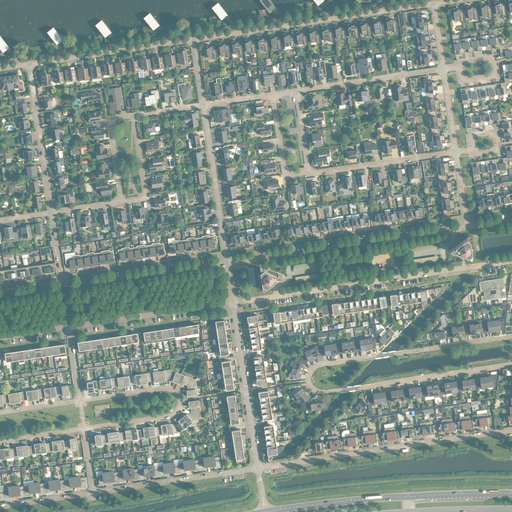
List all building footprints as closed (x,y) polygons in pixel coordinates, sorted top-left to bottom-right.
[(263,0),(262,1),(267,8),(269,10),(271,8),(274,12),(277,9),(269,0),(263,0)] [(502,15),(503,15),(506,15),(504,3),(499,4),(499,3),(498,3),(498,2),(497,2),(496,2),(495,2),(494,2),(495,2),(495,5),(494,6),(494,5),(493,5),(494,9),(496,9),(496,14),(502,13),(503,15),(502,15)] [(214,9),(219,15),(220,17),(223,15),(226,19),(229,17),(218,3),(215,5),(216,6),(214,9)] [(489,17),(492,17),(491,5),(485,6),(485,5),(484,5),(484,4),(483,4),(482,4),(481,4),(481,7),(480,8),(480,7),(479,7),(480,11),(482,11),(483,16),(489,15),(489,17)] [(475,19),(475,20),(479,19),(477,7),(471,8),(471,7),(470,7),(470,6),(469,6),(468,6),(467,6),(467,9),(466,10),(466,9),(466,10),(466,13),(468,13),(469,18),(475,17),(475,19)] [(461,21),(461,22),(465,21),(463,9),(457,10),(457,9),(456,8),(455,8),(454,8),(453,8),(453,12),(452,12),(452,15),(453,15),(454,15),(455,20),(461,19),(461,21)] [(146,19),(151,26),(152,27),(155,26),(158,29),(161,27),(150,13),(147,15),(148,17),(146,19)] [(414,15),(415,23),(427,21),(427,17),(422,18),(422,16),(419,16),(419,15),(414,15)] [(388,30),(394,29),(395,31),(398,31),(396,19),(393,20),(392,18),(390,19),(389,18),(388,18),(387,18),(386,18),(386,21),(385,22),(385,25),(387,25),(388,30)] [(97,26),(104,34),(104,35),(106,33),(109,37),(113,34),(102,20),(99,22),(100,24),(97,26)] [(374,27),(375,34),(385,33),(383,21),(380,22),(380,20),(379,20),(377,21),(377,20),(376,20),(375,20),(374,20),(373,20),(374,23),(372,24),(372,23),(372,24),(372,27),(373,27),(374,27)] [(362,34),(369,33),(369,35),(372,35),(370,23),(367,23),(367,22),(364,23),(364,22),(363,22),(362,21),(361,21),(361,22),(360,22),(361,25),(359,26),(359,25),(359,29),(360,29),(361,29),(362,34)] [(415,23),(416,32),(424,31),(423,26),(428,25),(427,21),(415,23)] [(349,36),(356,35),(356,37),(359,37),(357,25),(354,25),(354,24),(351,25),(351,24),(350,24),(350,23),(349,23),(348,23),(348,24),(347,24),(348,27),(346,27),(347,31),(348,31),(349,36)] [(336,38),(343,37),(343,39),(346,39),(344,27),(341,27),(341,26),(339,27),(338,26),(337,26),(337,25),(336,25),(335,25),(334,26),(335,29),(334,29),(333,29),(334,33),(336,33),(336,38)] [(49,33),(56,42),(58,40),(61,44),(65,41),(53,27),(51,29),(52,31),(49,33)] [(323,40),(330,39),(330,41),(333,41),(332,29),(328,29),(328,28),(326,29),(325,28),(324,27),(323,27),(322,27),(322,28),(322,31),(321,31),(320,31),(321,35),(323,34),(323,40)] [(311,42),(317,41),(317,43),(321,43),(319,31),(316,31),(315,30),(315,29),(313,31),(313,30),(312,30),(311,29),(310,29),(309,29),(309,30),(309,33),(308,33),(308,37),(310,36),(311,42)] [(298,44),(304,43),(305,45),(308,44),(306,33),(303,33),(302,32),(302,31),(300,33),(300,32),(299,32),(299,31),(298,31),(297,31),(296,31),(296,32),(297,35),(295,35),(295,39),(296,39),(297,38),(298,44)] [(416,32),(418,41),(430,39),(429,35),(425,35),(424,31),(416,32)] [(285,46),(291,45),(292,47),(295,46),(293,35),(290,35),(290,33),(287,35),(287,34),(286,33),(285,33),(284,33),(283,33),(284,37),(282,37),(282,41),(283,41),(283,40),(284,40),(285,46)] [(495,48),(500,48),(502,45),(500,43),(499,37),(494,37),(494,34),(489,34),(489,38),(490,44),(491,44),(494,44),(495,48)] [(0,47),(2,50),(4,48),(7,52),(11,49),(0,35),(0,47)] [(272,48),(279,47),(279,49),(282,48),(280,36),(277,37),(277,35),(274,36),(274,35),(273,35),(272,35),(271,35),(270,35),(271,39),(269,39),(270,43),(270,42),(271,42),(272,48)] [(491,49),(491,44),(490,44),(489,38),(486,38),(485,35),(483,35),(480,36),(480,39),(481,39),(482,46),(485,45),(486,50),(491,49)] [(482,50),(482,46),(481,39),(480,39),(477,40),(476,36),(471,37),(472,41),(473,47),(477,47),(477,51),(483,50),(482,50)] [(259,50),(266,49),(266,51),(269,50),(267,38),(264,39),(264,37),(261,38),(261,37),(260,37),(259,37),(258,37),(257,37),(258,41),(256,41),(257,45),(257,44),(258,44),(259,50)] [(474,51),(473,47),(472,41),(468,41),(467,38),(462,38),(463,42),(464,48),(468,48),(469,52),(474,52),(474,51)] [(246,51),(253,51),(253,53),(256,52),(254,40),(251,41),(251,39),(249,40),(248,40),(248,39),(247,39),(246,39),(245,39),(245,43),(244,43),(243,43),(244,46),(246,46),(246,51)] [(418,41),(419,49),(426,48),(426,44),(431,43),(430,39),(418,41)] [(465,53),(464,48),(463,42),(459,42),(458,39),(453,40),(453,39),(455,50),(459,49),(460,54),(465,53)] [(230,45),(231,48),(233,48),(234,53),(240,52),(240,55),(243,54),(242,42),(238,43),(238,41),(236,42),(235,42),(235,41),(234,41),(233,41),(232,41),(232,44),(231,45),(230,45)] [(221,55),(227,54),(227,56),(231,56),(229,44),(226,45),(225,43),(223,44),(222,43),(221,43),(220,43),(219,43),(219,46),(218,47),(218,46),(218,47),(218,50),(220,50),(221,55)] [(206,45),(206,48),(205,49),(205,48),(205,52),(206,52),(207,52),(208,57),(214,56),(214,58),(218,58),(216,46),(213,47),(212,45),(210,46),(209,45),(208,44),(207,44),(206,45)] [(502,45),(500,48),(501,52),(505,52),(506,56),(511,55),(511,49),(511,50),(511,46),(505,47),(502,45)] [(419,49),(420,58),(433,57),(432,52),(427,53),(426,48),(419,49)] [(184,62),(185,64),(188,64),(186,49),(186,50),(183,50),(177,51),(179,63),(184,62)] [(174,56),(171,56),(170,52),(165,53),(167,67),(176,66),(174,56)] [(402,60),(405,59),(404,52),(400,53),(401,57),(393,58),(394,68),(403,67),(402,60)] [(385,60),(388,60),(387,53),(381,53),(382,58),(376,59),(378,70),(386,69),(385,60)] [(162,58),(159,58),(158,54),(152,55),(154,69),(163,68),(162,58)] [(146,60),(146,55),(140,56),(140,60),(141,65),(141,68),(147,67),(147,70),(151,70),(149,60),(146,60)] [(134,62),(133,57),(127,58),(128,62),(128,65),(129,73),(139,71),(137,61),(134,62)] [(362,58),(359,61),(361,73),(368,72),(368,69),(372,68),(370,57),(362,58)] [(433,57),(420,58),(421,66),(426,65),(426,63),(429,63),(428,61),(433,61),(433,57)] [(121,64),(121,59),(115,60),(117,75),(126,73),(125,63),(121,64)] [(323,74),(324,73),(326,73),(324,60),(319,61),(320,67),(318,67),(317,68),(317,69),(315,70),(316,79),(324,78),(323,74)] [(110,73),(110,76),(113,75),(114,75),(112,65),(109,66),(108,61),(102,62),(104,74),(110,73)] [(347,62),(346,63),(347,64),(346,64),(347,75),(356,73),(355,63),(350,63),(350,62),(349,62),(347,62)] [(504,73),(508,73),(511,72),(511,62),(507,64),(508,68),(503,69),(504,74),(504,73)] [(96,67),(96,63),(90,64),(92,78),(101,77),(100,67),(96,67)] [(303,75),(304,81),(311,80),(310,75),(313,74),(312,63),(306,64),(307,71),(303,71),(303,72),(302,73),(303,76),(303,75)] [(87,69),(84,69),(83,65),(77,66),(79,80),(89,79),(87,69)] [(328,66),(329,77),(337,76),(336,65),(328,66)] [(263,81),(264,83),(265,83),(265,86),(270,85),(270,86),(273,86),(272,82),(275,82),(273,66),(266,67),(267,74),(263,75),(264,81),(263,81)] [(288,71),(290,83),(298,82),(297,73),(300,73),(299,66),(296,66),(296,70),(288,71)] [(71,67),(65,68),(67,82),(76,81),(75,71),(72,71),(71,67)] [(62,73),(59,73),(58,68),(52,69),(54,81),(60,80),(60,83),(63,82),(63,83),(64,82),(62,73)] [(40,71),(42,86),(51,84),(50,74),(47,75),(46,70),(40,71)] [(19,74),(12,75),(14,87),(19,86),(20,90),(24,89),(23,82),(20,82),(19,74)] [(251,79),(253,89),(260,88),(259,81),(262,81),(261,74),(252,75),(252,79),(251,79)] [(278,81),(278,85),(285,84),(284,74),(277,75),(277,78),(277,79),(277,80),(278,81)] [(238,79),(239,91),(245,90),(244,85),(245,85),(246,86),(249,85),(248,75),(244,75),(244,78),(238,79)] [(1,85),(0,85),(0,93),(3,92),(4,88),(8,88),(6,76),(0,77),(1,85)] [(220,89),(222,88),(221,77),(216,78),(217,82),(214,83),(213,84),(214,85),(211,85),(211,88),(210,89),(210,90),(210,91),(211,92),(212,92),(212,95),(220,94),(219,90),(220,89)] [(423,79),(425,87),(437,85),(436,81),(432,82),(431,80),(429,80),(428,78),(423,79)] [(226,85),(227,93),(233,92),(233,89),(236,89),(234,80),(229,81),(229,84),(226,85)] [(179,93),(181,92),(182,93),(183,99),(185,99),(187,99),(189,98),(189,99),(191,99),(191,98),(193,98),(191,89),(192,88),(191,86),(191,85),(186,86),(185,82),(178,84),(179,93)] [(501,87),(497,88),(498,94),(498,98),(503,97),(503,94),(507,93),(506,87),(508,84),(505,82),(500,83),(501,87)] [(492,89),(488,89),(489,96),(489,99),(495,99),(494,95),(498,94),(497,88),(497,84),(497,83),(491,84),(492,89)] [(425,87),(426,96),(433,95),(433,90),(437,89),(437,85),(425,87)] [(483,90),(479,90),(479,91),(480,97),(480,101),(486,100),(485,96),(489,96),(488,89),(488,85),(483,85),(483,90)] [(474,91),(470,92),(471,98),(472,102),(474,102),(477,101),(476,98),(480,97),(479,91),(479,90),(479,86),(474,87),(474,91)] [(110,102),(111,110),(120,109),(119,102),(123,102),(120,87),(108,89),(109,94),(113,93),(115,101),(110,102)] [(384,96),(389,95),(388,89),(385,89),(385,90),(383,90),(383,87),(376,88),(376,91),(375,91),(374,92),(375,94),(376,94),(377,94),(377,98),(379,98),(379,99),(380,99),(382,99),(383,98),(382,97),(384,97),(384,96)] [(402,96),(407,95),(406,89),(404,89),(404,90),(401,91),(401,87),(392,88),(393,92),(393,94),(394,101),(403,100),(402,96)] [(470,92),(470,88),(470,87),(465,88),(465,93),(461,93),(463,103),(468,103),(467,99),(471,98),(470,92)] [(156,98),(159,98),(158,89),(151,90),(151,94),(149,94),(149,96),(145,96),(146,105),(151,104),(151,103),(157,102),(156,98)] [(373,98),(369,99),(368,90),(363,91),(363,92),(360,92),(360,91),(356,91),(355,91),(357,101),(366,99),(367,106),(374,105),(373,98)] [(88,98),(89,103),(101,101),(100,93),(95,94),(94,93),(93,91),(81,93),(82,99),(88,98)] [(164,93),(166,101),(176,100),(174,91),(164,93)] [(140,101),(143,100),(142,92),(134,93),(135,98),(127,99),(129,106),(133,106),(133,107),(140,106),(140,102),(140,101)] [(346,95),(344,96),(344,92),(336,94),(338,104),(345,103),(347,103),(348,105),(352,104),(351,94),(346,95)] [(44,98),(46,108),(52,107),(51,100),(52,100),(52,97),(56,97),(55,93),(48,94),(49,98),(44,98)] [(307,102),(308,110),(319,108),(318,100),(316,100),(315,94),(309,95),(309,99),(310,99),(310,101),(307,102)] [(426,96),(427,105),(440,103),(439,99),(434,99),(433,95),(426,96)] [(22,103),(21,102),(20,99),(9,101),(10,105),(15,104),(16,113),(21,112),(27,111),(26,102),(22,103)] [(254,112),(254,117),(265,115),(265,112),(268,112),(267,106),(264,107),(264,105),(263,105),(263,102),(255,103),(256,107),(257,107),(257,108),(256,108),(257,112),(254,112)] [(427,105),(429,113),(436,112),(435,108),(440,107),(440,103),(427,105)] [(47,120),(48,124),(56,123),(56,117),(59,117),(58,112),(62,111),(62,108),(51,110),(52,113),(46,114),(47,118),(47,117),(48,119),(47,120)] [(220,109),(214,110),(215,121),(222,120),(225,120),(229,119),(230,122),(236,121),(237,121),(235,113),(233,113),(232,109),(230,109),(230,108),(224,109),(223,109),(223,110),(221,110),(220,109)] [(497,123),(502,123),(501,118),(502,118),(501,112),(496,112),(496,109),(491,109),(491,113),(492,113),(493,119),(496,119),(497,123)] [(493,124),(493,119),(492,113),(491,113),(488,113),(487,110),(482,111),(482,114),(483,114),(484,121),(487,120),(488,125),(494,124),(493,124)] [(89,121),(87,121),(87,125),(93,124),(93,121),(95,120),(101,119),(100,111),(88,113),(89,121)] [(484,125),(484,121),(483,114),(482,114),(479,115),(478,111),(476,112),(473,112),(474,116),(475,122),(479,121),(480,126),(485,125),(484,125)] [(313,117),(309,118),(310,126),(321,124),(321,119),(324,119),(323,112),(314,114),(315,116),(314,117),(313,117)] [(429,113),(430,122),(442,121),(442,116),(437,117),(436,112),(429,113)] [(183,120),(184,121),(185,120),(185,122),(189,121),(190,126),(197,125),(196,113),(188,114),(188,115),(184,115),(185,117),(184,117),(183,118),(183,120)] [(476,126),(475,122),(474,116),(470,116),(469,113),(468,113),(464,113),(466,124),(466,123),(470,123),(471,127),(476,127),(476,126)] [(29,127),(30,127),(28,119),(26,119),(26,116),(19,117),(20,120),(19,120),(20,128),(29,127)] [(507,128),(508,132),(511,131),(511,126),(511,120),(507,121),(506,117),(502,118),(501,118),(502,123),(503,128),(507,128)] [(143,124),(145,132),(159,130),(160,129),(158,118),(150,119),(151,123),(143,124)] [(430,122),(431,131),(439,130),(438,125),(443,125),(442,121),(430,122)] [(260,130),(261,135),(271,133),(270,125),(264,126),(263,123),(256,124),(257,130),(260,130)] [(52,129),(53,135),(53,139),(60,138),(59,136),(61,136),(60,133),(59,133),(58,128),(64,128),(63,124),(56,125),(57,128),(51,129),(52,129)] [(218,137),(219,142),(227,141),(226,131),(229,131),(228,126),(221,127),(222,130),(217,131),(218,135),(219,135),(219,137),(218,137)] [(91,128),(92,133),(94,133),(95,138),(104,137),(103,130),(100,130),(99,129),(98,127),(91,128)] [(313,138),(314,141),(315,146),(322,145),(321,135),(324,135),(323,128),(317,129),(317,133),(311,133),(312,139),(313,138)] [(431,131),(433,140),(445,138),(444,134),(439,135),(439,130),(431,131)] [(21,137),(22,144),(32,143),(31,133),(25,134),(24,131),(17,132),(18,138),(21,137)] [(511,131),(508,132),(504,132),(503,132),(504,138),(505,138),(508,138),(509,141),(511,140),(511,131)] [(191,138),(193,147),(194,146),(197,146),(200,145),(199,134),(194,135),(193,132),(187,133),(188,138),(191,138)] [(412,145),(413,144),(415,144),(414,135),(409,135),(409,138),(407,139),(406,139),(407,140),(404,141),(404,144),(403,144),(403,145),(403,147),(404,148),(405,148),(405,151),(413,149),(412,145)] [(161,141),(161,137),(154,138),(154,141),(146,143),(147,151),(149,151),(151,151),(151,150),(159,149),(158,141),(161,141)] [(445,138),(433,140),(430,141),(430,147),(433,146),(434,148),(439,148),(438,145),(441,145),(441,143),(445,142),(445,138)] [(263,149),(264,152),(273,150),(272,143),(267,144),(266,140),(256,142),(257,149),(262,148),(263,149)] [(393,147),(393,148),(397,147),(396,140),(390,141),(390,140),(382,141),(383,144),(382,144),(383,148),(384,152),(392,151),(391,147),(393,147)] [(373,152),(378,151),(377,145),(372,145),(372,141),(364,142),(365,154),(373,152)] [(354,157),(358,157),(358,152),(361,151),(359,143),(356,144),(357,150),(347,151),(348,158),(352,158),(354,157)] [(53,145),(53,147),(53,148),(51,148),(53,156),(59,155),(58,150),(62,150),(61,144),(53,145)] [(229,158),(229,153),(230,153),(230,151),(229,149),(234,149),(234,146),(234,144),(224,145),(225,149),(220,149),(221,161),(225,160),(226,160),(226,159),(229,158)] [(103,150),(103,148),(104,148),(103,145),(97,146),(97,151),(96,151),(96,150),(97,158),(102,158),(102,157),(107,156),(106,150),(104,150),(103,150)] [(34,157),(34,155),(35,155),(34,151),(33,151),(33,149),(27,150),(26,147),(20,148),(20,151),(21,151),(23,158),(24,158),(25,158),(34,157)] [(315,154),(316,162),(327,161),(326,156),(330,155),(329,149),(318,150),(319,154),(315,154)] [(201,158),(201,156),(202,156),(201,151),(191,153),(192,157),(193,157),(193,161),(194,161),(194,166),(202,165),(201,158),(202,158),(201,158)] [(154,158),(154,159),(155,161),(154,161),(153,162),(149,163),(151,173),(150,170),(162,169),(161,164),(164,163),(163,157),(154,158)] [(503,162),(499,163),(500,169),(500,173),(505,172),(505,169),(509,168),(508,160),(507,157),(502,158),(503,162)] [(494,164),(490,164),(491,171),(491,174),(497,173),(496,170),(500,169),(499,163),(499,158),(494,159),(494,164)] [(263,164),(265,172),(276,171),(275,162),(269,163),(269,159),(261,160),(261,164),(263,164)] [(485,165),(481,165),(482,172),(482,176),(488,175),(487,171),(491,171),(490,164),(490,160),(490,159),(485,160),(485,165)] [(63,160),(58,161),(53,161),(55,172),(62,171),(61,165),(64,164),(63,160)] [(436,161),(437,169),(449,167),(448,162),(444,163),(444,162),(441,163),(441,161),(436,161)] [(481,165),(481,161),(476,162),(476,166),(472,167),(474,177),(479,176),(478,173),(482,172),(481,165)] [(35,165),(30,166),(30,163),(23,164),(23,167),(27,166),(28,176),(37,175),(35,165)] [(105,169),(105,167),(105,163),(98,164),(99,170),(98,170),(99,177),(110,176),(109,168),(105,169)] [(227,168),(226,168),(222,168),(224,180),(232,179),(231,175),(231,174),(231,171),(230,170),(230,167),(236,166),(236,163),(227,164),(227,168)] [(409,167),(410,178),(411,182),(419,181),(418,177),(422,176),(421,169),(417,169),(417,166),(409,167)] [(437,169),(438,178),(446,177),(445,172),(450,171),(449,167),(437,169)] [(196,184),(206,182),(204,170),(198,171),(198,168),(192,169),(192,172),(194,172),(196,181),(196,184)] [(392,174),(393,174),(394,180),(400,179),(401,183),(407,182),(405,175),(402,176),(401,168),(392,170),(391,170),(392,174)] [(381,183),(381,186),(387,185),(386,179),(383,179),(382,171),(374,172),(376,182),(379,182),(381,183)] [(56,177),(57,184),(57,188),(58,188),(65,187),(64,178),(68,177),(67,172),(60,174),(61,177),(56,177)] [(162,182),(163,181),(165,180),(164,174),(157,175),(157,178),(157,179),(152,179),(153,187),(163,185),(162,182)] [(370,181),(366,181),(365,174),(357,175),(359,186),(367,185),(367,188),(371,187),(370,181)] [(351,184),(350,176),(348,176),(347,175),(345,175),(344,176),(344,177),(342,177),(344,188),(351,187),(352,191),(355,190),(354,183),(351,184)] [(278,179),(272,180),(272,176),(265,178),(265,181),(267,181),(268,189),(279,187),(278,179)] [(438,178),(439,187),(452,185),(451,181),(446,182),(446,177),(438,178)] [(325,180),(327,192),(336,191),(336,196),(340,196),(339,186),(335,186),(334,178),(325,180)] [(38,180),(28,181),(29,192),(39,190),(40,189),(39,187),(38,180)] [(309,194),(317,193),(317,194),(321,194),(320,187),(316,187),(315,181),(308,182),(309,194)] [(109,193),(112,193),(111,184),(107,185),(106,184),(105,182),(96,183),(97,188),(99,188),(100,191),(101,191),(102,194),(106,193),(106,195),(107,195),(109,195),(109,194),(109,193)] [(227,192),(228,197),(236,196),(235,189),(236,189),(236,185),(238,185),(238,182),(230,183),(230,186),(225,187),(226,190),(227,190),(227,192)] [(292,193),(296,192),(296,193),(296,194),(303,193),(302,186),(299,186),(299,184),(291,185),(292,193)] [(439,187),(441,196),(448,195),(448,190),(452,189),(452,185),(439,187)] [(208,194),(207,190),(203,191),(202,187),(195,189),(196,194),(200,194),(201,202),(209,201),(208,197),(208,195),(208,194)] [(69,193),(58,195),(60,203),(71,201),(70,196),(74,196),(73,189),(69,189),(69,193)] [(166,200),(169,200),(168,193),(162,194),(163,198),(155,199),(156,207),(159,207),(162,207),(162,206),(166,206),(165,202),(166,200)] [(506,196),(504,197),(503,197),(504,202),(508,202),(509,203),(511,201),(511,195),(511,194),(511,193),(506,195),(506,196)] [(32,196),(34,207),(41,206),(42,206),(40,195),(33,196),(32,196)] [(441,196),(442,205),(454,203),(454,199),(449,199),(448,195),(441,196)] [(498,197),(495,197),(496,204),(498,203),(499,204),(505,203),(504,202),(503,197),(504,197),(503,195),(497,196),(498,197)] [(286,201),(279,202),(278,196),(271,197),(273,210),(287,208),(286,201)] [(489,198),(487,198),(488,205),(490,204),(491,206),(496,205),(496,204),(495,197),(495,196),(489,197),(489,198)] [(487,198),(487,197),(481,198),(481,199),(479,200),(480,206),(482,206),(483,207),(488,206),(488,205),(487,198)] [(233,204),(228,204),(229,209),(230,209),(230,210),(229,210),(230,215),(238,214),(237,204),(241,203),(241,201),(240,199),(232,200),(233,204)] [(454,203),(442,205),(443,213),(448,212),(448,210),(451,209),(450,208),(455,207),(454,203)] [(209,215),(211,214),(210,211),(208,211),(208,208),(199,209),(197,209),(197,206),(190,207),(190,210),(196,210),(196,213),(199,212),(200,219),(209,218),(209,215)] [(147,211),(144,212),(143,207),(135,208),(137,216),(133,217),(134,223),(138,222),(137,218),(144,217),(145,219),(146,219),(148,219),(147,211)] [(417,209),(415,209),(416,216),(418,215),(418,216),(424,215),(424,214),(423,208),(423,207),(417,208),(417,209)] [(409,210),(407,210),(408,217),(410,216),(410,217),(416,217),(416,216),(415,209),(415,208),(409,209),(409,210)] [(117,217),(118,217),(118,221),(122,220),(122,221),(123,222),(125,221),(125,223),(132,222),(130,214),(127,214),(126,214),(125,209),(117,211),(117,214),(116,214),(116,215),(116,217),(117,217)] [(401,211),(399,211),(399,212),(400,218),(402,218),(402,219),(408,218),(408,217),(407,210),(407,209),(401,210),(401,211)] [(393,212),(391,213),(392,219),(394,219),(394,220),(400,219),(400,218),(399,212),(399,211),(399,210),(393,211),(393,212)] [(101,223),(103,223),(103,227),(112,226),(112,220),(108,220),(107,212),(100,213),(101,223)] [(385,214),(383,214),(384,220),(386,220),(386,221),(392,220),(392,219),(391,213),(391,212),(385,213),(385,214)] [(167,218),(165,218),(164,213),(158,214),(158,217),(159,217),(159,219),(158,219),(159,226),(168,225),(167,218)] [(383,214),(383,213),(377,214),(377,215),(375,215),(376,222),(378,221),(378,222),(384,221),(384,220),(383,214)] [(90,223),(89,215),(81,216),(82,226),(88,225),(89,229),(90,230),(97,229),(96,222),(92,223),(90,223)] [(362,217),(360,217),(359,217),(360,224),(361,224),(363,223),(363,225),(369,224),(368,215),(362,216),(362,217)] [(354,218),(352,219),(351,219),(352,225),(353,225),(355,225),(355,226),(361,225),(361,224),(360,224),(359,217),(360,217),(360,216),(354,217),(354,218)] [(72,230),(72,232),(76,231),(74,217),(70,218),(70,220),(64,221),(66,231),(72,230)] [(346,219),(344,220),(343,220),(344,226),(345,226),(347,226),(347,227),(353,226),(353,225),(352,225),(351,219),(352,219),(352,217),(346,218),(346,219)] [(338,221),(336,221),(335,221),(336,227),(337,227),(339,227),(339,228),(345,227),(345,226),(344,226),(343,220),(344,220),(344,219),(338,220),(338,221)] [(330,222),(328,222),(327,222),(328,229),(329,229),(331,228),(331,229),(337,228),(337,227),(336,227),(335,221),(336,221),(336,220),(330,221),(330,222)] [(322,223),(320,223),(319,223),(320,230),(321,230),(323,229),(323,231),(329,230),(329,229),(328,229),(327,222),(328,222),(328,221),(322,222),(322,223)] [(49,230),(48,224),(44,225),(42,225),(42,222),(35,223),(37,234),(43,233),(43,231),(49,230)] [(314,224),(312,224),(311,225),(312,231),(313,231),(315,231),(315,232),(321,231),(321,230),(320,230),(319,223),(320,223),(320,222),(314,223),(314,224)] [(306,225),(304,226),(303,226),(304,232),(305,232),(307,232),(307,233),(313,232),(313,231),(312,231),(311,225),(312,224),(312,223),(306,224),(306,225)] [(21,227),(22,237),(28,236),(28,238),(32,238),(30,224),(26,224),(27,226),(21,227)] [(298,227),(296,227),(295,227),(296,233),(297,233),(299,233),(299,234),(305,233),(305,232),(304,232),(303,226),(304,226),(304,225),(298,226),(298,227)] [(13,232),(12,226),(5,227),(6,237),(13,236),(14,240),(18,240),(17,231),(13,232)] [(295,227),(296,227),(296,226),(290,227),(290,228),(287,228),(288,235),(291,234),(291,235),(297,234),(297,233),(296,233),(295,227)] [(274,230),(272,230),(271,231),(272,237),(273,237),(275,237),(275,238),(281,237),(280,228),(274,229),(274,230)] [(266,231),(264,232),(263,232),(264,238),(265,238),(267,238),(267,239),(273,238),(273,237),(272,237),(271,231),(272,230),(272,229),(266,230),(266,231)] [(258,233),(256,233),(255,233),(256,239),(257,239),(259,239),(259,240),(265,239),(265,238),(264,238),(263,232),(264,232),(264,231),(258,231),(258,233)] [(250,234),(248,234),(247,234),(248,241),(249,241),(251,240),(251,241),(257,240),(257,239),(256,239),(255,233),(256,233),(256,232),(250,233),(250,234)] [(242,235),(240,235),(239,235),(240,242),(241,242),(243,241),(243,242),(249,242),(249,241),(248,241),(247,234),(248,234),(248,233),(242,234),(242,235)] [(210,234),(206,235),(208,248),(216,247),(215,242),(217,241),(217,237),(214,237),(214,235),(210,235),(210,234)] [(239,235),(240,235),(240,234),(234,235),(234,236),(231,237),(232,243),(235,243),(235,244),(241,243),(241,242),(240,242),(239,235)] [(202,237),(199,237),(200,249),(208,248),(206,235),(202,235),(202,237)] [(454,251),(455,250),(455,252),(472,258),(471,251),(474,251),(473,242),(470,243),(469,235),(454,247),(455,248),(454,248),(453,247),(449,250),(454,252),(454,251)] [(195,236),(191,237),(193,250),(200,249),(199,237),(195,238),(195,236)] [(187,239),(183,239),(185,251),(193,250),(191,237),(187,238),(187,239)] [(178,252),(176,239),(172,240),(172,241),(168,242),(170,253),(178,252)] [(180,239),(176,239),(178,252),(185,251),(183,239),(180,240),(180,239)] [(152,244),(148,245),(150,256),(156,255),(157,255),(156,242),(152,243),(152,244)] [(159,242),(156,242),(157,255),(165,254),(163,242),(160,243),(159,242)] [(144,244),(141,245),(142,257),(150,256),(148,245),(145,245),(144,244)] [(137,246),(133,247),(135,259),(142,257),(141,245),(137,245),(137,246)] [(129,246),(125,247),(127,260),(135,259),(133,247),(130,247),(129,246)] [(127,260),(125,247),(122,247),(122,249),(118,249),(120,261),(127,260)] [(109,249),(105,250),(107,263),(115,262),(113,250),(109,250),(109,249)] [(102,252),(98,252),(100,264),(107,263),(105,250),(101,250),(102,252)] [(94,251),(90,252),(92,265),(100,264),(98,252),(94,253),(94,251)] [(86,254),(83,254),(85,266),(92,265),(90,252),(86,253),(86,254)] [(77,267),(75,254),(71,255),(71,256),(68,257),(68,259),(65,259),(66,264),(69,263),(69,268),(77,267)] [(79,254),(75,254),(77,267),(85,266),(83,254),(79,255),(79,254)] [(278,277),(278,278),(282,275),(277,273),(278,274),(277,274),(276,273),(271,271),(271,274),(268,274),(268,270),(260,266),(260,267),(260,274),(258,274),(259,282),(262,282),(263,289),(270,284),(269,279),(272,279),(273,282),(277,278),(277,277),(278,277)] [(503,277),(497,278),(501,302),(502,302),(502,298),(506,297),(505,292),(502,292),(502,288),(505,287),(503,277)] [(497,278),(491,279),(494,299),(498,298),(499,302),(501,302),(497,278)] [(491,279),(485,280),(489,304),(491,304),(490,299),(494,299),(491,279)] [(489,304),(485,280),(481,281),(479,282),(480,291),(484,291),(484,295),(481,295),(482,301),(486,300),(487,304),(489,304)] [(429,289),(426,289),(426,292),(429,292),(430,297),(431,303),(443,290),(443,287),(443,286),(428,289),(429,289)] [(462,303),(478,301),(477,296),(478,296),(479,296),(478,293),(477,293),(475,286),(468,293),(462,299),(462,303)] [(419,290),(420,290),(421,301),(427,300),(427,297),(430,297),(429,292),(426,292),(426,289),(419,290)] [(321,305),(322,316),(329,315),(327,304),(321,305)] [(498,320),(493,320),(494,330),(498,330),(499,330),(499,329),(503,329),(504,318),(498,319),(498,320)] [(487,320),(484,321),(485,332),(486,332),(486,331),(490,331),(494,330),(493,320),(487,321),(487,320)] [(481,322),(475,323),(477,333),(480,332),(481,333),(481,332),(485,331),(485,332),(484,321),(480,321),(481,322)] [(469,323),(466,324),(468,335),(468,334),(472,333),(472,334),(473,334),(477,333),(475,323),(470,324),(469,323)] [(371,338),(365,339),(367,349),(371,348),(375,347),(375,348),(376,347),(374,337),(378,336),(376,324),(372,324),(373,327),(373,333),(374,336),(370,337),(371,338)] [(463,325),(457,326),(459,336),(463,335),(467,334),(467,335),(468,335),(466,324),(463,324),(463,325)] [(435,338),(435,339),(441,339),(441,337),(445,336),(444,334),(448,334),(447,326),(443,327),(444,330),(430,332),(431,338),(435,338)] [(457,326),(452,327),(452,326),(448,326),(450,337),(454,336),(454,337),(455,337),(455,336),(459,336),(457,326)] [(391,336),(394,333),(390,329),(387,331),(385,329),(384,329),(379,334),(380,334),(382,336),(379,339),(384,343),(386,340),(388,342),(389,340),(390,339),(391,338),(392,337),(391,336)] [(359,338),(356,339),(358,350),(362,349),(363,349),(367,349),(365,339),(360,339),(359,338)] [(353,340),(347,341),(349,351),(353,351),(353,350),(357,350),(358,350),(356,339),(353,339),(353,340)] [(86,352),(84,340),(78,341),(79,353),(86,352)] [(342,341),(338,342),(340,353),(341,353),(341,352),(344,352),(345,352),(349,351),(347,341),(342,342),(342,341)] [(335,343),(330,344),(331,354),(334,353),(334,354),(336,353),(339,352),(339,353),(340,353),(338,342),(335,342),(335,343)] [(65,343),(59,344),(60,356),(67,355),(65,343)] [(257,349),(257,352),(264,351),(264,348),(262,348),(261,343),(252,344),(253,350),(257,349)] [(324,343),(319,344),(322,355),(323,355),(327,354),(327,355),(327,354),(331,354),(330,344),(324,345),(324,343)] [(315,347),(310,349),(314,358),(318,356),(318,357),(318,356),(321,354),(322,356),(322,355),(319,344),(315,346),(315,347)] [(217,349),(218,358),(227,357),(226,354),(229,353),(228,348),(217,349)] [(304,350),(297,353),(307,362),(306,361),(310,360),(314,358),(310,349),(305,351),(304,350)] [(253,356),(254,362),(264,360),(263,355),(265,355),(264,351),(257,352),(257,355),(253,356)] [(295,361),(293,366),(302,370),(304,366),(304,365),(305,362),(306,362),(307,362),(297,353),(294,361),(295,361)] [(219,367),(222,367),(231,365),(230,359),(227,360),(227,357),(218,358),(219,367)] [(302,370),(293,366),(291,371),(290,371),(289,374),(293,376),(293,379),(301,378),(300,378),(300,375),(300,374),(301,374),(302,370)] [(165,378),(169,377),(170,369),(159,371),(160,380),(165,379),(165,378)] [(172,380),(177,382),(181,373),(170,369),(169,377),(173,379),(172,380)] [(155,381),(160,380),(159,371),(150,372),(151,380),(154,379),(155,381)] [(147,380),(151,380),(150,372),(141,374),(142,383),(147,382),(147,380)] [(183,383),(188,384),(195,379),(181,373),(177,382),(182,384),(183,383)] [(137,384),(142,383),(141,374),(132,375),(133,382),(137,382),(137,384)] [(489,376),(485,376),(487,386),(492,385),(492,386),(495,386),(497,374),(494,375),(490,376),(490,375),(489,375),(489,376)] [(129,383),(133,382),(132,375),(123,376),(124,386),(130,385),(129,383)] [(119,386),(124,386),(123,376),(114,377),(115,385),(119,385),(119,386)] [(477,377),(476,377),(478,388),(482,388),(481,387),(487,386),(485,376),(481,377),(477,378),(477,377)] [(112,386),(115,385),(114,377),(105,379),(107,388),(112,387),(112,386)] [(472,378),(468,379),(469,390),(478,388),(476,377),(476,378),(472,379),(472,378),(471,378),(472,378)] [(101,389),(107,388),(105,379),(96,380),(97,388),(101,387),(101,389)] [(195,379),(188,384),(189,390),(187,390),(188,395),(197,394),(195,379)] [(459,380),(460,391),(469,390),(468,379),(464,379),(463,379),(463,380),(459,380)] [(94,388),(97,388),(96,380),(87,382),(89,391),(94,390),(94,388)] [(454,381),(450,381),(451,391),(457,391),(457,392),(460,391),(459,380),(458,380),(458,381),(454,381)] [(441,383),(443,394),(446,393),(446,392),(451,391),(450,381),(446,382),(445,382),(442,383),(441,383)] [(436,384),(432,384),(433,394),(439,393),(439,394),(443,394),(441,383),(440,383),(437,384),(436,383),(436,384)] [(68,384),(59,386),(60,393),(63,393),(64,395),(69,394),(68,384)] [(294,394),(298,398),(305,392),(303,388),(302,388),(301,387),(300,385),(301,385),(301,384),(294,385),(294,389),(291,391),(293,394),(294,394)] [(424,385),(423,385),(425,396),(428,396),(428,395),(433,394),(432,384),(428,385),(427,385),(428,385),(424,386),(424,385)] [(418,386),(414,387),(416,397),(421,396),(421,397),(425,396),(423,385),(422,385),(423,386),(419,386),(418,386)] [(59,386),(50,387),(51,397),(56,396),(56,394),(60,393),(59,386)] [(50,387),(41,388),(42,396),(45,396),(46,397),(51,397),(50,387)] [(406,388),(405,388),(407,399),(410,398),(416,397),(414,387),(410,387),(410,388),(406,388)] [(41,388),(32,390),(33,399),(38,398),(38,397),(42,396),(41,388)] [(400,389),(396,389),(398,399),(403,399),(407,399),(405,388),(405,389),(401,389),(400,389)] [(388,390),(387,391),(389,402),(393,401),(392,400),(398,399),(396,389),(392,390),(388,391),(388,390)] [(32,390),(23,391),(24,399),(28,398),(28,400),(33,399),(32,390)] [(23,391),(14,392),(15,402),(21,401),(20,399),(24,399),(23,391)] [(383,392),(379,392),(380,402),(386,401),(386,402),(389,402),(387,391),(383,392),(383,391),(382,391),(383,392)] [(14,392),(5,394),(6,401),(10,401),(10,403),(15,402),(14,392)] [(300,403),(302,405),(309,400),(311,399),(308,395),(305,392),(298,398),(301,402),(300,403)] [(380,402),(379,392),(375,393),(374,393),(370,394),(370,393),(371,404),(368,404),(369,411),(372,411),(371,404),(375,404),(375,403),(380,402)] [(191,406),(192,412),(200,415),(199,405),(202,405),(201,399),(189,401),(189,407),(191,406)] [(309,400),(302,405),(306,410),(326,407),(325,401),(321,402),(321,400),(319,400),(316,399),(314,401),(315,402),(311,403),(309,400)] [(357,401),(356,402),(356,403),(355,404),(354,405),(355,406),(352,409),(357,413),(360,410),(361,412),(364,409),(362,407),(367,403),(362,399),(360,401),(358,400),(357,401)] [(187,413),(183,417),(188,424),(190,427),(197,421),(197,420),(196,418),(200,415),(192,412),(188,415),(187,413)] [(267,419),(267,422),(275,421),(276,421),(274,412),(271,412),(262,414),(263,420),(267,419)] [(487,412),(482,413),(484,425),(487,424),(488,426),(491,425),(491,424),(491,423),(492,422),(492,416),(489,416),(487,412)] [(476,418),(474,418),(475,425),(476,425),(476,426),(477,427),(480,427),(481,425),(484,425),(482,413),(477,414),(476,418)] [(469,415),(464,416),(466,427),(469,427),(470,429),(473,427),(473,426),(473,425),(475,425),(474,418),(471,419),(469,415)] [(511,415),(510,415),(503,416),(504,421),(509,422),(509,425),(511,424),(511,415)] [(459,421),(456,421),(457,428),(458,428),(459,428),(459,430),(463,430),(463,428),(466,427),(464,416),(459,416),(459,421)] [(180,421),(176,424),(179,431),(188,424),(183,417),(178,420),(180,421)] [(229,424),(229,427),(237,426),(237,423),(239,423),(238,417),(230,418),(231,424),(229,424)] [(451,417),(446,418),(448,430),(451,430),(452,432),(455,430),(455,429),(455,428),(457,428),(456,421),(453,421),(451,417)] [(448,430),(446,418),(441,419),(441,423),(438,424),(439,431),(439,430),(440,430),(441,431),(441,432),(445,433),(445,430),(448,430)] [(264,426),(265,431),(265,432),(274,430),(273,425),(275,424),(275,421),(267,422),(268,425),(264,426)] [(419,427),(417,427),(418,434),(419,433),(419,434),(420,435),(423,436),(424,434),(427,433),(425,421),(420,422),(419,427)] [(430,421),(425,421),(427,433),(430,433),(430,435),(434,433),(434,432),(434,431),(435,431),(435,432),(436,432),(435,424),(432,425),(430,421)] [(172,423),(166,424),(168,433),(179,431),(176,424),(172,425),(172,423)] [(412,423),(407,424),(409,436),(412,435),(413,437),(416,436),(416,435),(416,434),(418,434),(417,427),(414,427),(412,423)] [(161,426),(158,427),(159,434),(168,433),(166,424),(161,424),(161,426)] [(402,429),(399,430),(400,436),(401,436),(401,437),(402,437),(402,438),(406,438),(406,436),(409,436),(407,424),(402,425),(402,429)] [(144,429),(140,429),(141,437),(150,436),(149,426),(143,427),(144,429)] [(154,426),(149,426),(150,436),(150,439),(156,438),(155,435),(159,434),(158,427),(154,427),(154,426)] [(232,430),(232,436),(241,434),(240,428),(237,429),(237,426),(229,427),(230,430),(232,430)] [(394,426),(389,427),(391,438),(394,438),(395,440),(398,439),(398,437),(400,436),(399,430),(396,430),(394,426)] [(391,438),(389,427),(384,427),(384,432),(381,432),(382,440),(382,439),(383,439),(384,440),(384,441),(388,441),(388,439),(391,438)] [(136,428),(131,429),(132,438),(141,437),(140,429),(136,430),(136,428)] [(126,432),(122,432),(123,440),(132,438),(131,429),(126,430),(126,432)] [(373,429),(368,430),(370,442),(373,441),(373,443),(377,442),(377,441),(377,440),(378,440),(379,440),(378,433),(375,433),(373,429)] [(362,435),(360,435),(361,442),(362,442),(362,443),(363,444),(366,444),(367,442),(370,442),(368,430),(363,431),(362,435)] [(118,431),(113,432),(114,441),(123,440),(122,432),(119,433),(118,431)] [(108,434),(104,435),(106,442),(114,441),(113,432),(108,432),(108,434)] [(355,432),(350,433),(352,444),(355,444),(356,446),(359,444),(359,443),(359,442),(361,442),(360,435),(357,436),(355,432)] [(345,438),(342,438),(343,445),(344,445),(345,445),(345,447),(349,447),(349,445),(352,444),(350,433),(345,433),(345,438)] [(106,442),(104,435),(101,435),(101,434),(95,434),(96,444),(106,442)] [(337,434),(332,435),(334,447),(337,447),(338,449),(341,447),(341,446),(341,445),(343,445),(342,438),(339,439),(337,434)] [(327,440),(324,441),(325,448),(326,447),(327,448),(327,449),(331,450),(331,447),(334,447),(332,435),(327,436),(327,440)] [(70,440),(67,440),(68,448),(77,447),(75,437),(70,438),(70,440)] [(63,439),(57,440),(59,449),(68,448),(67,440),(63,441),(63,439)] [(52,443),(49,443),(50,451),(59,449),(57,440),(52,441),(52,443)] [(325,448),(324,441),(315,442),(307,450),(310,452),(314,448),(316,448),(316,450),(319,449),(320,451),(324,450),(323,449),(324,449),(323,448),(325,448)] [(45,442),(40,443),(41,452),(50,451),(49,443),(45,444),(45,442)] [(35,445),(31,446),(32,453),(41,452),(40,443),(34,443),(35,445)] [(27,444),(22,445),(23,455),(32,453),(31,446),(27,446),(27,444)] [(17,448),(13,448),(14,456),(15,456),(23,455),(22,445),(17,446),(17,448)] [(9,447),(4,448),(5,457),(14,456),(13,448),(10,449),(9,447)] [(267,448),(268,457),(269,461),(272,457),(272,454),(278,453),(277,447),(267,448)] [(244,451),(235,453),(236,462),(245,460),(244,451)] [(214,455),(209,456),(210,465),(214,464),(214,467),(221,466),(219,457),(214,457),(214,455)] [(203,459),(199,460),(200,469),(206,468),(206,466),(210,465),(209,456),(203,457),(203,459)] [(194,458),(188,459),(190,468),(194,467),(194,470),(200,469),(199,460),(194,460),(194,458)] [(183,462),(179,463),(180,472),(186,471),(186,469),(190,468),(188,459),(183,460),(183,462)] [(174,461),(168,462),(170,471),(174,470),(174,473),(180,472),(179,463),(174,463),(174,461)] [(163,465),(158,466),(160,475),(166,474),(165,472),(170,471),(168,462),(163,463),(163,465)] [(154,464),(148,465),(149,474),(153,473),(154,476),(160,475),(158,466),(154,466),(154,464)] [(143,468),(138,469),(140,478),(146,477),(145,475),(149,474),(148,465),(143,466),(143,468)] [(133,467),(128,468),(129,477),(133,476),(134,479),(140,478),(138,469),(134,469),(133,467)] [(123,471),(118,472),(120,481),(125,480),(125,478),(129,477),(128,468),(122,469),(123,471)] [(113,470),(108,471),(109,480),(113,479),(114,482),(120,481),(118,472),(114,472),(113,470)] [(109,480),(108,471),(102,472),(102,474),(96,475),(97,478),(98,478),(99,484),(105,483),(105,481),(109,480)] [(80,475),(74,476),(75,485),(80,484),(80,487),(86,486),(85,480),(86,480),(86,476),(80,477),(80,475)] [(69,479),(64,480),(66,489),(72,488),(71,486),(75,485),(74,476),(69,477),(69,479)] [(59,478),(54,479),(55,488),(59,487),(60,490),(66,489),(64,480),(60,480),(59,478)] [(49,482),(44,483),(46,492),(52,491),(51,489),(55,488),(54,479),(48,480),(49,482)] [(39,481),(34,482),(35,491),(39,490),(40,493),(46,492),(44,483),(40,483),(39,481)] [(29,485),(24,486),(25,495),(31,494),(31,492),(35,491),(34,482),(28,483),(29,485)] [(19,484),(14,485),(15,494),(19,493),(19,496),(25,495),(24,486),(19,486),(19,484)] [(8,488),(4,489),(5,498),(11,497),(11,495),(15,494),(14,485),(8,486),(8,488)]
